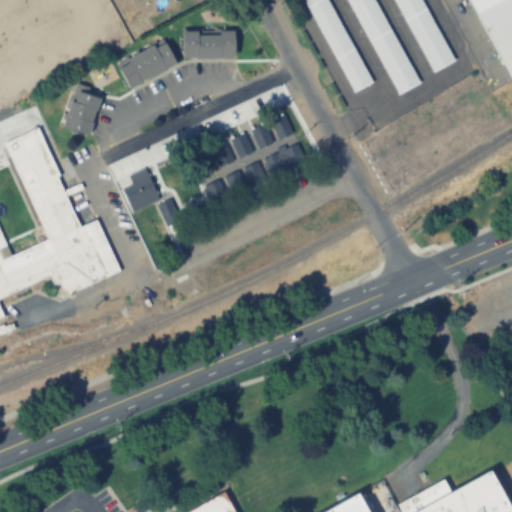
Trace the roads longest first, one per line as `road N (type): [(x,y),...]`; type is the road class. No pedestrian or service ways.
road 1 (residential): [(351,179),(185,269),(150,274),(129,255),(95,180),(101,160),(296,78)]
road 2 (primary): [(0,453),(511,244)]
road 3 (residential): [(416,286),(255,0)]
